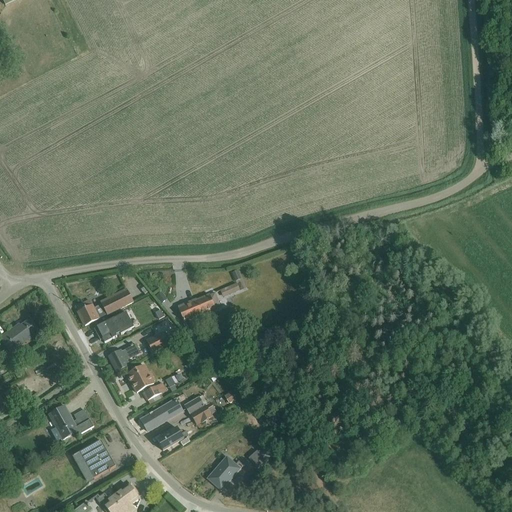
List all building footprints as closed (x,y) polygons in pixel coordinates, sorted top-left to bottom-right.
[(237,285),(221,292),(224,299),(240,292),(237,285)] [(85,328),(133,304),(128,292),(101,305),(102,306),(98,308),(94,311),(89,301),(76,308),(85,328)] [(162,293),(156,298),(162,305),(167,301),(162,293)] [(184,323),(197,318),(198,319),(216,311),(216,310),(221,308),(215,294),(178,310),(184,323)] [(127,314),(94,330),(100,342),(104,340),(106,343),(104,344),(105,345),(117,338),(116,336),(120,334),(121,336),(134,329),(127,314)] [(39,333),(30,321),(16,332),(15,330),(0,340),(10,354),(39,333)] [(149,347),(142,351),(146,359),(153,355),(153,356),(169,348),(168,345),(177,341),(174,336),(170,339),(167,333),(163,335),(162,334),(146,342),(149,347)] [(231,357),(210,333),(199,342),(220,366),(231,357)] [(123,350),(133,346),(129,339),(120,344),(123,350)] [(121,351),(108,358),(117,374),(129,368),(127,362),(141,355),(136,346),(122,353),(121,351)] [(190,362),(190,373),(202,374),(202,363),(190,362)] [(144,391),(145,394),(143,395),(147,403),(148,403),(161,396),(167,393),(163,385),(150,391),(149,388),(155,385),(155,384),(156,383),(151,373),(149,374),(145,366),(127,376),(137,395),(144,391)] [(216,374),(210,378),(213,383),(219,379),(216,374)] [(175,376),(168,379),(172,391),(179,388),(175,376)] [(232,393),(225,397),(229,405),(236,401),(232,393)] [(161,396),(148,403),(150,407),(163,400),(161,396)] [(190,416),(210,404),(208,402),(206,403),(203,397),(199,399),(199,398),(184,407),(190,416)] [(148,434),(183,413),(176,401),(143,421),(145,424),(143,426),(148,434)] [(210,404),(190,416),(197,427),(213,418),(212,416),(217,414),(211,403),(210,404)] [(0,413),(2,417),(12,411),(8,405),(0,409),(0,413)] [(78,433),(80,437),(94,429),(90,422),(85,412),(84,412),(85,414),(75,419),(75,418),(74,418),(80,427),(77,429),(64,408),(49,416),(56,429),(51,432),(57,444),(62,441),(63,442),(78,433)] [(47,430),(41,433),(48,444),(54,441),(47,430)] [(157,443),(159,448),(160,447),(163,453),(184,441),(178,430),(157,443)] [(90,485),(94,482),(94,481),(116,469),(109,456),(101,443),(73,459),(80,472),(87,485),(89,484),(90,485)] [(257,452),(249,460),(257,469),(273,455),(265,447),(258,453),(257,452)] [(244,467),(240,462),(236,466),(227,458),(213,475),(214,476),(209,482),(219,490),(224,485),(226,487),(244,467)] [(98,497),(96,499),(105,511),(133,511),(134,510),(130,504),(139,497),(132,488),(123,495),(122,493),(110,502),(105,496),(100,499),(98,497)]
